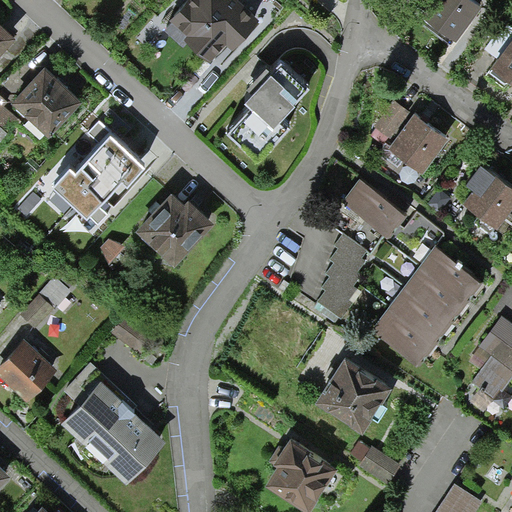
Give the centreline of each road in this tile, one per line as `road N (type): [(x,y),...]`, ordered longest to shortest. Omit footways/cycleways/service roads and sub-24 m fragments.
road 1 (residential): [(35,0),(273,217)]
road 2 (residential): [(273,217),(191,344),(186,411),(194,511)]
road 3 (residential): [(357,24),(327,133),(273,217)]
road 4 (residential): [(511,137),(357,24)]
road 5 (residential): [(0,422),(95,511)]
